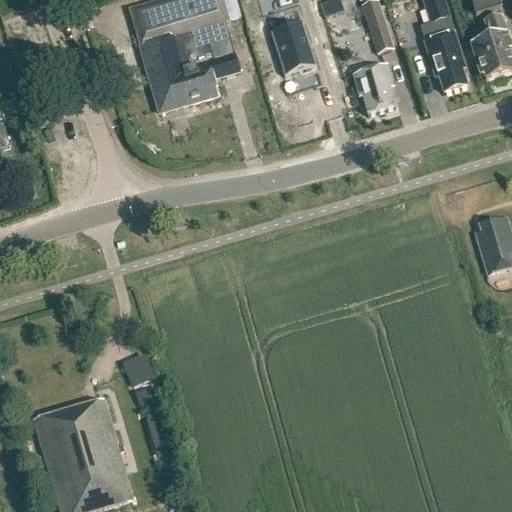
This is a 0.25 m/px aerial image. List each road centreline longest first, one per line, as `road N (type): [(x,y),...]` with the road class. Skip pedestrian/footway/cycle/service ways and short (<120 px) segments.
road 1 (tertiary): [(118,211),(269,183),(511,114)]
road 2 (unclassified): [(118,211),(103,146),(48,0)]
road 3 (tertiary): [(0,250),(118,211)]
